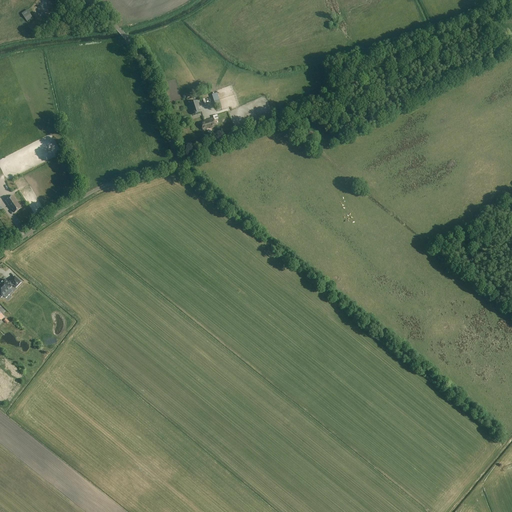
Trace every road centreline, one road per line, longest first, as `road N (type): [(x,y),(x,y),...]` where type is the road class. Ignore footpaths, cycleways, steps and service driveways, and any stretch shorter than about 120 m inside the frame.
road 1 (unclassified): [(178,161),(511,7)]
road 2 (unclassified): [(0,252),(85,195),(178,161)]
road 3 (unclassified): [(83,0),(145,62),(178,161)]
